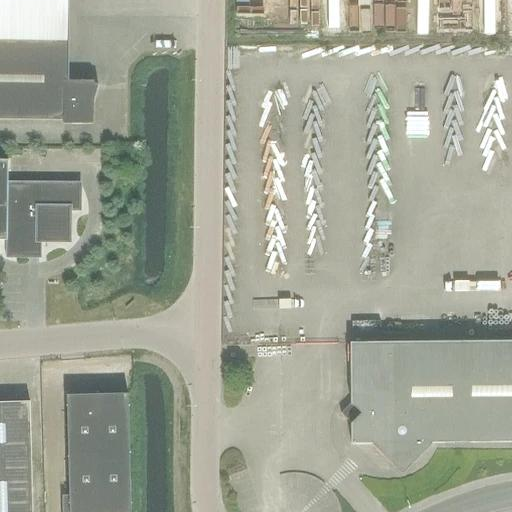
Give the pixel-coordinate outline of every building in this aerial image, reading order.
[(68,81),(69,40),(69,0),(0,0),(0,119),(64,120),(63,124),(94,124),(94,103),(99,85),(87,81),(68,81)] [(0,159),(0,240),(7,241),(7,184),(8,184),(9,160),(0,159)] [(7,241),(7,258),(8,258),(8,251),(39,251),(39,241),(70,241),(70,209),(80,209),(80,185),(8,184),(7,184),(7,241)] [(511,341),(350,343),(351,404),(341,414),(351,424),(352,444),(372,444),(403,474),(432,443),(511,442),(511,341)] [(131,511),(129,398),(129,393),(67,395),(70,511),(131,511)] [(0,511),(33,511),(30,402),(0,402),(0,511)]
